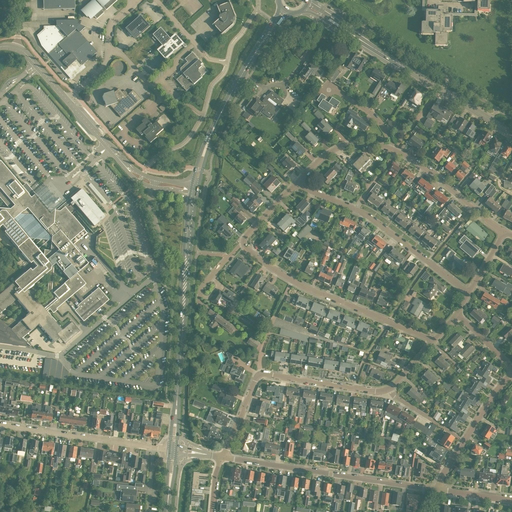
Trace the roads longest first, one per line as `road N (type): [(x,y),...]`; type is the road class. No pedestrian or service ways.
road 1 (primary): [(173,450),(194,190)]
road 2 (secondary): [(511,133),(306,6)]
road 3 (residential): [(223,456),(261,374),(387,389)]
road 4 (residential): [(433,340),(298,283),(242,241)]
road 5 (residential): [(428,488),(223,456)]
road 6 (residential): [(468,293),(372,218),(296,182)]
road 7 (primary): [(194,190),(218,115),(284,10)]
road 8 (tertiary): [(194,190),(141,178),(66,99)]
road 9 (residential): [(154,447),(0,423)]
road 10 (residential): [(389,148),(505,231)]
road 11 (residential): [(439,489),(440,476),(511,374)]
